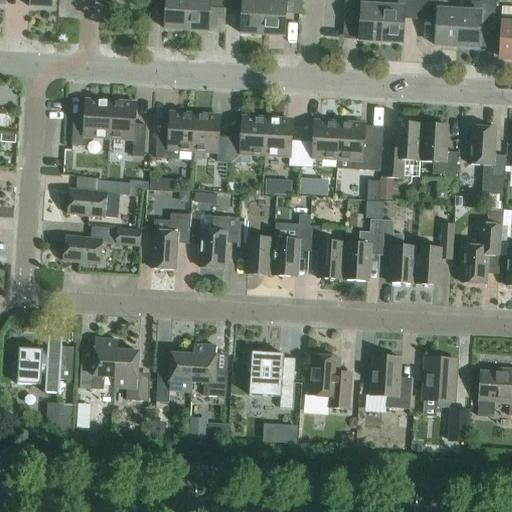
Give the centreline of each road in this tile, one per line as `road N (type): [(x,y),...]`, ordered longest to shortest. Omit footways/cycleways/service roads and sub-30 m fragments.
road 1 (residential): [(511,329),(40,297),(29,289),(41,62)]
road 2 (residential): [(41,62),(511,93)]
road 3 (residential): [(325,510),(0,495)]
